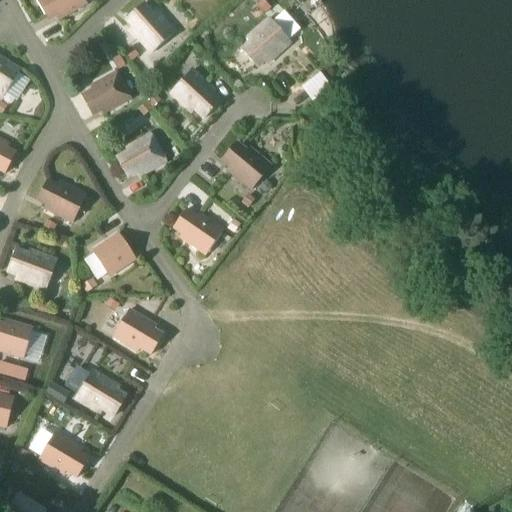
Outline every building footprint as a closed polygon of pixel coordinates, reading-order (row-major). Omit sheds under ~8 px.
[(59,19),(87,4),(84,0),(37,0),(46,16),(55,11),(59,19)] [(264,0),(263,0),(258,5),(265,13),(271,8),(264,0)] [(144,4),(130,16),(137,24),(130,30),(151,53),(175,32),(156,11),(153,14),(144,4)] [(251,41),(241,50),(253,64),(261,57),(267,64),(291,43),(269,19),(248,38),(251,41)] [(132,62),(139,55),(131,46),(124,53),(132,62)] [(0,94),(3,97),(20,70),(0,57),(0,94)] [(204,119),(217,105),(209,98),(215,92),(192,70),(171,93),(191,113),(194,110),(204,119)] [(93,89),(81,96),(90,112),(99,107),(104,115),(131,99),(116,72),(91,86),(93,89)] [(128,152),(116,158),(125,174),(134,169),(139,177),(166,162),(151,134),(126,148),(128,152)] [(0,171),(5,174),(14,158),(4,153),(9,145),(0,140),(0,171)] [(247,151),(236,142),(225,156),(233,163),(227,170),(251,190),(271,166),(249,148),(247,151)] [(59,186),(47,180),(39,197),(48,201),(44,209),(72,224),(86,196),(61,183),(59,186)] [(248,194),(241,203),(248,208),(255,198),(248,194)] [(223,230),(200,214),(197,217),(186,209),(176,225),(184,231),(179,238),(205,256),(223,230)] [(227,228),(234,233),(240,224),(233,219),(227,228)] [(57,225),(47,220),(42,228),(53,233),(57,225)] [(110,277),(136,260),(118,234),(92,251),(110,277)] [(46,290),(57,261),(30,251),(29,254),(16,250),(9,267),(19,271),(16,279),(46,290)] [(92,279),(81,286),(86,293),(97,286),(92,279)] [(119,304),(109,298),(105,306),(115,312),(119,304)] [(41,301),(37,312),(45,315),(49,304),(41,301)] [(151,355),(160,339),(152,334),(156,326),(129,310),(113,337),(137,352),(139,348),(151,355)] [(0,351),(23,359),(33,328),(5,320),(4,324),(0,322),(0,351)] [(87,363),(94,367),(100,357),(93,353),(87,363)] [(114,416),(123,401),(115,395),(119,388),(92,371),(76,398),(100,413),(102,410),(114,416)] [(0,426),(6,428),(14,397),(0,394),(0,426)] [(77,478),(86,462),(78,457),(82,449),(55,433),(39,460),(63,475),(65,471),(77,478)] [(44,511),(45,511),(18,494),(7,511),(44,511)]
